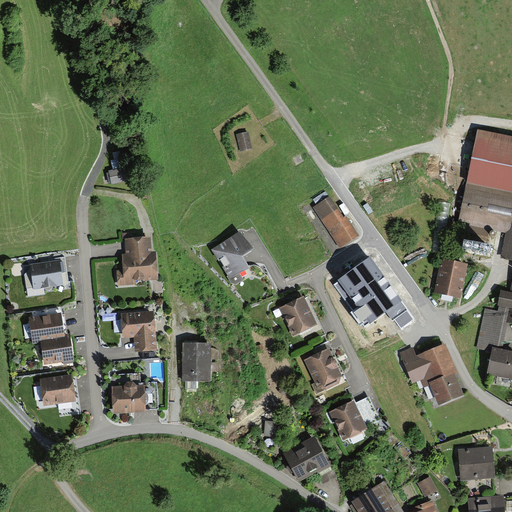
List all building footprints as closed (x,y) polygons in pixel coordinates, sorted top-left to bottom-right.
[(511,139),(475,131),(456,225),(504,235),(499,259),(511,262),(511,139)] [(246,133),(236,136),(240,150),(250,148),(246,133)] [(109,172),(112,185),(128,182),(125,168),(109,172)] [(313,208),(340,249),(359,237),(346,217),(343,218),(330,197),(313,208)] [(240,234),(212,251),(228,277),(227,278),(231,284),(236,286),(244,281),(240,275),(249,271),(243,260),(254,253),(240,234)] [(151,239),(125,241),(126,255),(122,255),(123,271),(117,271),(117,287),(137,286),(137,283),(158,282),(157,253),(152,254),(151,239)] [(31,266),(34,290),(64,287),(64,285),(68,284),(65,258),(50,260),(51,264),(42,265),(31,266)] [(392,321),(396,319),(402,328),(414,319),(370,259),(335,285),(353,310),(351,312),(360,325),(362,323),(365,328),(386,313),(392,321)] [(468,265),(440,260),(434,294),(461,300),(465,281),(468,265)] [(508,325),(511,325),(511,286),(511,293),(501,291),(497,311),(485,309),(476,349),(492,353),(493,350),(502,352),(508,325)] [(306,302),(304,298),(280,310),(293,337),(317,326),(306,302)] [(154,312),(121,315),(123,339),(134,338),(135,353),(157,351),(154,312)] [(65,339),(65,338),(62,314),(29,318),(33,345),(41,344),(41,342),(65,339)] [(41,344),(44,366),(73,362),(70,337),(65,338),(65,339),(41,342),(41,344)] [(210,382),(211,345),(184,344),(184,364),(183,382),(210,382)] [(457,375),(445,346),(415,358),(412,349),(401,354),(414,383),(420,380),(424,388),(430,385),(439,407),(463,396),(457,381),(455,376),(457,375)] [(329,349),(305,361),(319,390),(320,389),(326,391),(340,384),(340,379),(343,378),(336,362),(329,349)] [(511,380),(511,353),(507,353),(502,352),(493,350),(492,353),(487,376),(511,380)] [(44,408),(76,403),(73,388),(72,376),(40,381),(44,408)] [(124,388),(112,389),(112,401),(113,415),(145,414),(145,411),(158,410),(157,383),(141,384),(141,387),(137,387),(134,384),(127,385),(124,388)] [(354,402),(330,414),(344,441),(367,430),(366,428),(380,420),(369,397),(355,404),(354,402)] [(281,423),(266,423),(266,438),(280,438),(281,423)] [(314,438),(284,455),(292,470),(299,483),(330,467),(314,438)] [(477,450),(458,451),(460,482),(495,480),(493,449),(477,450)] [(430,478),(418,484),(425,498),(437,491),(430,478)] [(395,511),(379,487),(351,504),(355,511),(395,511)] [(469,500),(469,511),(505,511),(504,498),(487,499),(469,500)] [(436,511),(432,502),(416,509),(416,511),(436,511)]
